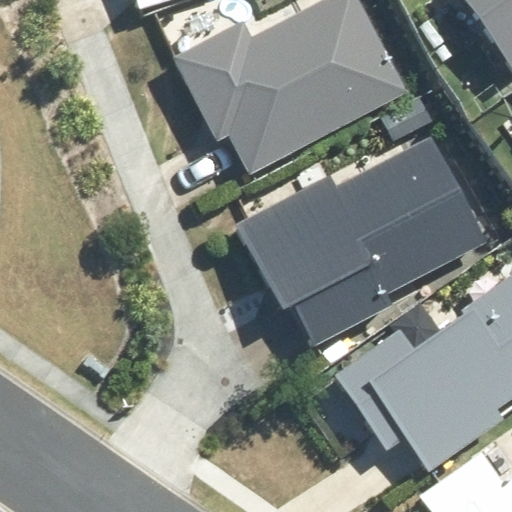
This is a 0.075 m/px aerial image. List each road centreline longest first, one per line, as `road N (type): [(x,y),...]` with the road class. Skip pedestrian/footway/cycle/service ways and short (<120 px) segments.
road 1 (residential): [(123,511),(224,362),(78,0)]
road 2 (residential): [(104,511),(0,440)]
